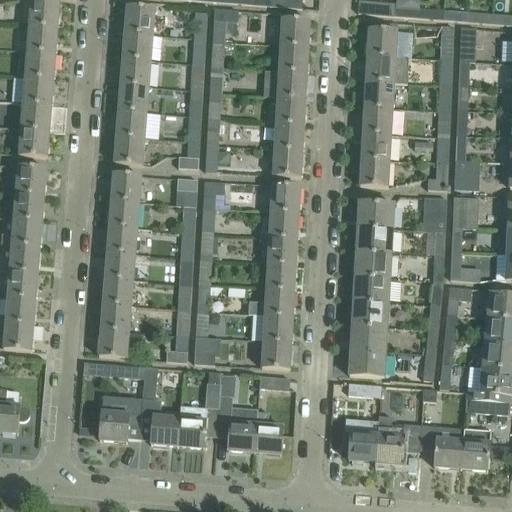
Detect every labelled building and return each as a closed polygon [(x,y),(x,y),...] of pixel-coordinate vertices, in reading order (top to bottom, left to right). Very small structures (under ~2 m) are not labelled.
[(276,9),(276,0),(251,0),(251,7),(276,9)] [(300,11),(301,0),(276,0),(276,9),(300,11)] [(60,3),(40,2),(31,1),(29,27),(58,29),(60,3)] [(394,18),(395,9),(395,6),(359,3),(358,15),(394,18)] [(155,11),(127,9),(125,35),(153,37),(155,11)] [(418,20),(419,11),(395,9),(394,18),(418,20)] [(237,25),(238,13),(214,11),(212,44),(223,44),(225,24),(237,25)] [(443,22),(444,13),(419,11),(418,20),(443,22)] [(468,24),(469,15),(444,13),(443,22),(468,24)] [(206,41),(207,15),(196,15),(194,41),(206,41)] [(493,26),(493,17),(469,15),(468,24),(493,26)] [(511,28),(511,18),(493,17),(493,26),(511,28)] [(309,49),(310,23),(282,21),(280,48),(309,49)] [(55,56),(58,29),(29,27),(27,53),(55,56)] [(444,34),(442,62),(451,63),(453,35),(453,29),(444,28),(444,34)] [(461,28),(460,37),(459,62),(469,63),(474,63),(476,29),(461,28)] [(397,33),(369,32),(367,58),(395,60),(397,33)] [(151,63),(153,37),(125,35),(122,61),(151,63)] [(204,67),(206,41),(194,41),(193,67),(204,67)] [(222,71),(223,44),(212,44),(211,70),(222,71)] [(307,76),(309,49),(280,48),(279,74),(307,76)] [(53,82),(55,56),(27,53),(25,80),(53,82)] [(394,86),(395,60),(367,58),(366,84),(394,86)] [(149,89),(151,63),(122,61),(120,87),(149,89)] [(468,87),(469,63),(459,62),(458,87),(468,87)] [(203,94),(204,67),(193,67),(191,93),(203,94)] [(221,97),(222,71),(211,70),(209,96),(221,97)] [(442,70),(441,88),(450,89),(451,71),(442,70)] [(306,102),(307,76),(279,74),(277,100),(306,102)] [(275,78),(256,77),(256,92),(275,93),(275,78)] [(51,108),(53,82),(25,80),(23,106),(51,108)] [(392,112),(394,86),(366,84),(364,110),(392,112)] [(147,116),(149,89),(120,87),(118,113),(147,116)] [(467,112),(468,87),(458,87),(457,112),(467,112)] [(201,120),(203,94),(191,93),(190,119),(201,120)] [(219,123),(221,97),(209,96),(208,122),(219,123)] [(441,97),(440,115),(449,115),(450,97),(441,97)] [(304,128),(306,102),(277,100),(276,126),(304,128)] [(49,134),(51,108),(23,106),(21,132),(49,134)] [(391,138),(392,112),(364,110),(363,136),(391,138)] [(466,137),(467,112),(457,112),(456,137),(466,137)] [(145,142),(147,116),(118,113),(116,140),(145,142)] [(199,146),(201,120),(190,119),(188,145),(199,146)] [(218,149),(219,123),(208,122),(206,149),(218,149)] [(439,123),(439,141),(448,141),(448,123),(439,123)] [(303,154),(304,128),(276,126),(274,152),(303,154)] [(47,160),(49,134),(21,132),(19,158),(47,160)] [(389,164),(391,138),(363,136),(361,163),(389,164)] [(465,162),(466,137),(456,137),(455,162),(465,162)] [(142,168),(144,148),(145,142),(116,140),(114,166),(142,168)] [(446,168),(447,141),(438,141),(437,167),(446,168)] [(198,172),(199,146),(188,145),(187,160),(179,160),(178,171),(198,172)] [(216,175),(218,149),(206,149),(205,175),(216,175)] [(301,180),(303,154),(274,152),(273,179),(301,180)] [(481,163),(465,162),(455,162),(454,191),(480,192),(481,163)] [(388,190),(389,164),(361,163),(360,189),(388,190)] [(445,193),(446,168),(437,167),(436,182),(426,181),(425,192),(445,193)] [(18,169),(16,189),(16,195),(44,197),(46,171),(18,169)] [(113,176),(111,202),(139,205),(142,179),(113,176)] [(196,209),(197,183),(178,182),(176,208),(184,209),(196,209)] [(223,196),(224,185),(204,184),(203,210),(214,211),(215,196),(223,196)] [(272,188),(271,208),(270,214),(299,215),(301,189),(272,188)] [(231,190),(230,205),(264,207),(265,192),(231,190)] [(42,223),(44,197),(16,195),(14,221),(42,223)] [(479,201),(473,201),(453,200),(452,230),(462,231),(471,231),(477,231),(479,201)] [(421,234),(433,235),(444,235),(445,202),(423,201),(421,234)] [(137,231),(139,205),(111,202),(109,228),(137,231)] [(394,206),(359,204),(358,229),(392,231),(394,206)] [(194,235),(196,209),(184,209),(182,235),(194,235)] [(213,237),(214,211),(203,210),(201,236),(213,237)] [(298,242),(299,215),(270,214),(269,240),(298,242)] [(14,221),(12,247),(40,249),(42,223),(14,221)] [(135,257),(137,231),(109,228),(107,254),(135,257)] [(391,255),(392,231),(358,229),(356,253),(391,255)] [(461,255),(462,231),(452,230),(451,255),(461,255)] [(193,261),(194,235),(182,235),(181,261),(193,261)] [(443,257),(444,235),(433,235),(432,257),(443,257)] [(211,263),(213,237),(201,236),(200,262),(211,263)] [(296,268),(298,242),(269,240),(268,266),(296,268)] [(38,275),(40,249),(12,247),(9,273),(38,275)] [(389,279),(391,255),(356,253),(355,277),(389,279)] [(133,283),(135,257),(107,254),(105,281),(133,283)] [(460,270),(461,255),(451,255),(449,283),(479,285),(480,271),(460,270)] [(441,282),(443,257),(432,257),(431,282),(441,282)] [(191,288),(193,261),(181,261),(180,287),(191,288)] [(210,289),(211,263),(200,262),(198,288),(210,289)] [(295,294),(296,268),(268,266),(266,292),(295,294)] [(36,301),(38,275),(9,273),(7,299),(36,301)] [(388,304),(389,279),(355,277),(354,302),(388,304)] [(131,309),(133,283),(105,281),(103,307),(131,309)] [(439,308),(441,282),(431,282),(429,307),(439,308)] [(190,314),(191,288),(180,287),(178,313),(190,314)] [(208,315),(210,289),(198,288),(197,314),(208,315)] [(448,290),(448,292),(445,317),(455,318),(457,303),(469,304),(470,291),(448,290)] [(293,320),(295,294),(266,292),(265,306),(249,305),(248,317),(265,318),(293,320)] [(511,323),(511,298),(489,296),(487,321),(511,323)] [(34,328),(36,301),(7,299),(5,325),(34,328)] [(386,329),(388,304),(354,302),(352,327),(386,329)] [(129,335),(131,309),(103,307),(101,333),(129,335)] [(437,332),(439,308),(429,307),(427,331),(437,332)] [(188,340),(190,314),(178,313),(177,339),(188,340)] [(207,341),(208,315),(197,314),(195,341),(207,341)] [(453,343),(455,318),(445,317),(443,342),(453,343)] [(292,346),(293,320),(265,318),(263,344),(292,346)] [(511,349),(511,323),(487,321),(485,346),(511,349)] [(32,354),(34,328),(5,325),(3,351),(32,354)] [(385,354),(386,329),(352,327),(351,352),(385,354)] [(435,357),(437,332),(427,331),(424,356),(435,357)] [(127,361),(129,341),(129,335),(101,333),(98,359),(127,361)] [(187,366),(188,340),(177,339),(176,354),(167,354),(166,364),(187,366)] [(206,356),(207,341),(195,341),(194,367),(214,368),(215,357),(206,356)] [(450,367),(453,343),(443,342),(441,366),(450,367)] [(290,372),(292,346),(263,344),(262,371),(290,372)] [(511,373),(511,349),(485,346),(482,371),(511,373)] [(383,381),(385,354),(351,352),(349,379),(383,381)] [(433,382),(435,357),(424,356),(422,381),(433,382)] [(448,391),(450,367),(441,366),(438,390),(448,391)] [(144,382),(145,370),(106,367),(105,379),(144,382)] [(157,371),(145,370),(144,382),(142,401),(141,418),(139,443),(151,443),(151,447),(178,450),(180,421),(179,421),(160,419),(161,403),(155,402),(157,371)] [(472,393),(471,402),(510,406),(511,399),(511,398),(511,373),(482,371),(480,394),(472,393)] [(209,375),(208,387),(221,388),(222,376),(209,375)] [(289,393),(290,382),(260,379),(260,391),(289,393)] [(381,389),(349,386),(348,397),(380,401),(381,389)] [(29,415),(28,412),(25,409),(20,409),(20,408),(19,408),(6,407),(7,393),(0,392),(0,435),(18,437),(19,424),(23,424),(27,423),(29,419),(29,415)] [(433,406),(435,393),(424,392),(422,405),(433,406)] [(102,415),(100,443),(127,446),(127,442),(139,443),(141,418),(142,401),(103,398),(102,415)] [(509,418),(510,406),(471,402),(466,402),(465,413),(509,418)] [(191,410),(181,409),(180,409),(179,421),(180,421),(178,450),(204,452),(205,438),(216,439),(219,412),(206,411),(205,423),(190,422),(191,410)] [(255,456),(258,415),(258,413),(232,411),(231,411),(228,454),(255,456)] [(269,416),(258,415),(255,456),(281,458),(283,430),(268,428),(269,416)] [(418,453),(420,428),(391,426),(392,420),(379,419),(378,425),(377,437),(376,437),(374,465),(402,468),(403,455),(419,456),(419,453),(418,453)] [(346,422),(345,435),(351,435),(349,463),(352,464),(351,467),(363,468),(363,464),(374,465),(376,437),(377,437),(378,425),(346,422)] [(459,472),(463,432),(420,428),(418,453),(419,453),(435,454),(434,470),(459,472)] [(491,434),(463,432),(459,472),(487,474),(491,434)] [(510,461),(511,449),(501,448),(499,460),(510,461)]
